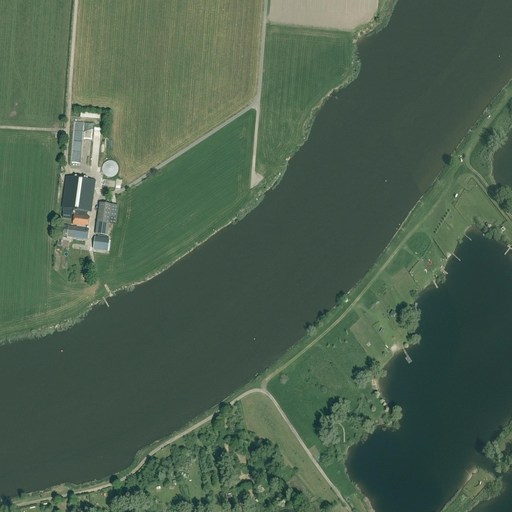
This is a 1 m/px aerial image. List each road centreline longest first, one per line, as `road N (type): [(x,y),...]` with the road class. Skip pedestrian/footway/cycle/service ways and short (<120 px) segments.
road 1 (track): [(352,511),(260,391),(157,449),(126,478),(0,510)]
road 2 (unclassified): [(252,182),(265,0)]
